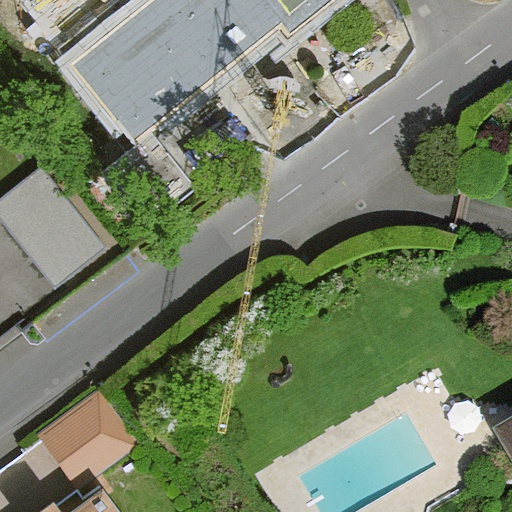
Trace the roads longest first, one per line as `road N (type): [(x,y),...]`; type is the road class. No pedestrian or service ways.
road 1 (residential): [(0,414),(487,58)]
road 2 (unknown): [(352,157),(388,182),(511,234)]
